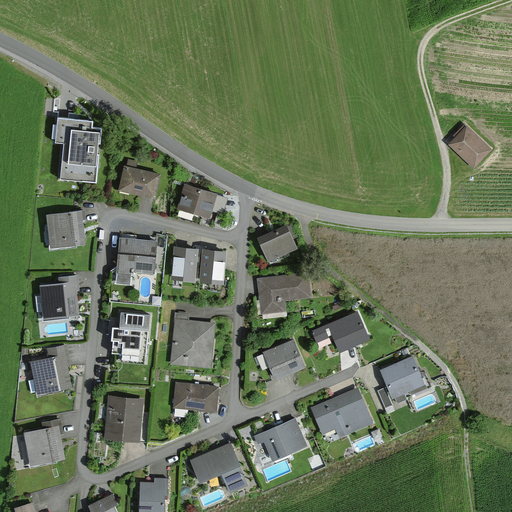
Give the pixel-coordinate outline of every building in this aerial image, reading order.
[(90,120),(59,117),(57,138),(67,139),(63,175),(94,179),(99,128),(89,127),(90,120)] [(492,148),(467,123),(448,143),(473,168),(492,148)] [(159,174),(125,167),(120,191),(154,198),(159,174)] [(216,191),(185,183),(178,210),(209,218),(216,191)] [(79,211),(49,214),(53,247),(83,243),(79,211)] [(297,246),(287,224),(258,238),(269,259),(297,246)] [(157,239),(120,236),(115,283),(130,284),(131,273),(134,273),(134,271),(154,273),(157,239)] [(200,250),(176,248),(174,278),(198,280),(200,250)] [(230,252),(206,251),(203,281),(227,283),(230,252)] [(309,271),(259,276),(263,311),(288,309),(287,295),(311,293),(309,271)] [(60,283),(42,285),(45,317),(77,314),(75,291),(78,290),(77,276),(59,278),(60,283)] [(357,311),(313,330),(317,339),(333,332),(340,348),(368,336),(357,311)] [(145,358),(148,314),(120,312),(118,328),(112,328),(110,356),(145,358)] [(212,325),(178,322),(174,362),(209,364),(212,325)] [(303,364),(293,339),(265,351),(276,376),(303,364)] [(49,355),(30,359),(37,392),(72,385),(68,362),(70,361),(67,343),(47,347),(49,355)] [(429,388),(416,357),(383,370),(396,402),(429,388)] [(219,384),(176,380),(173,406),(217,411),(219,384)] [(362,390),(316,409),(326,432),(338,427),(341,435),(375,421),(362,390)] [(142,399),(110,396),(107,435),(139,438),(142,399)] [(295,419),(257,435),(259,441),(265,438),(273,457),(306,443),(295,419)] [(57,427),(27,433),(33,462),(63,455),(57,427)] [(230,443),(192,459),(200,478),(222,469),(231,489),(247,483),(230,443)] [(156,482),(142,482),(140,511),(163,511),(165,478),(156,478),(156,482)] [(116,502),(112,494),(90,504),(93,511),(117,511),(113,504),(116,502)]
